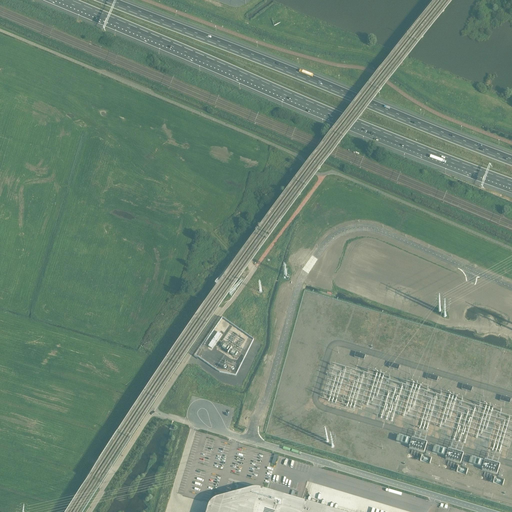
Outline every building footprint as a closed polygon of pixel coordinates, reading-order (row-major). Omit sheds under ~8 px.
[(218,333),(208,347),(212,349),(222,335),(218,333)] [(463,385),(461,390),(471,393),(472,388),(463,385)] [(412,439),(409,449),(424,453),(427,443),(412,439)] [(448,450),(445,460),(460,464),(463,454),(448,450)] [(485,461),(482,470),(497,475),(500,465),(485,461)] [(209,508),(207,511),(334,511),(263,491),(262,490),(261,490),(260,490),(259,490),(258,489),(257,489),(256,489),(255,489),(254,490),(253,490),(252,490),(251,490),(219,499),(218,499),(217,499),(217,500),(216,500),(215,500),(215,501),(214,501),(213,501),(213,502),(212,503),(211,503),(211,504),(210,505),(210,506),(209,506),(209,507),(209,508)]
